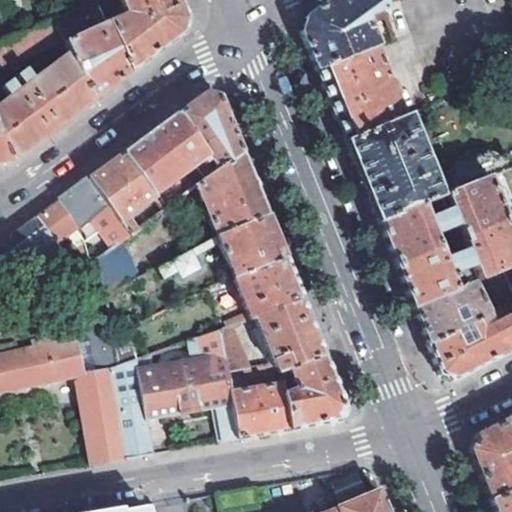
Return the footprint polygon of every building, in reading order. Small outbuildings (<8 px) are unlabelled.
[(120,0),(126,16),(105,25),(130,74),(183,34),(187,20),(178,0),(120,0)] [(382,4),(380,0),(328,0),(303,18),(300,35),(314,71),(375,43),(363,13),(374,8),(382,4)] [(382,4),(374,8),(384,38),(393,34),(392,31),(382,4)] [(0,65),(61,39),(52,21),(0,42),(0,65)] [(63,44),(67,52),(91,103),(123,79),(130,74),(105,25),(63,44)] [(375,43),(314,71),(343,141),(403,116),(395,95),(397,91),(387,67),(384,66),(375,43)] [(0,103),(0,165),(8,164),(52,132),(91,103),(67,52),(0,103)] [(202,95),(174,115),(204,156),(199,160),(203,166),(212,159),(217,170),(240,154),(226,120),(217,99),(202,95)] [(154,130),(121,154),(152,194),(155,197),(159,204),(164,211),(171,205),(159,190),(188,168),(192,173),(189,181),(194,187),(205,179),(194,164),(199,160),(204,156),(174,115),(154,130)] [(403,116),(343,141),(377,225),(421,206),(444,197),(487,179),(511,168),(511,165),(508,155),(496,160),(492,157),(486,157),(486,155),(482,157),(457,167),(455,168),(455,170),(450,174),(450,179),(436,185),(407,115),(403,116)] [(454,160),(457,167),(482,157),(479,150),(454,160)] [(103,167),(85,180),(127,237),(128,238),(137,232),(127,219),(155,197),(152,194),(121,154),(103,167)] [(244,164),(240,154),(217,170),(205,179),(194,187),(215,237),(266,218),(244,164)] [(393,266),(438,247),(434,236),(456,227),(460,238),(503,221),(496,204),(501,202),(497,192),(493,194),(487,179),(444,197),(449,210),(427,219),(421,206),(377,225),(393,266)] [(71,190),(55,203),(77,236),(80,240),(94,230),(109,250),(119,243),(127,237),(85,180),(71,190)] [(34,217),(14,232),(38,268),(73,263),(60,247),(57,250),(53,245),(64,235),(70,241),(77,236),(55,203),(34,217)] [(280,251),(266,218),(215,237),(232,278),(283,258),(280,251)] [(503,221),(460,238),(465,252),(443,260),(438,247),(393,266),(410,307),(455,289),(452,282),(455,280),(454,276),(472,269),(477,281),(488,276),(504,269),(511,266),(511,238),(510,239),(503,221)] [(0,274),(38,268),(14,232),(0,241),(0,274)] [(109,250),(97,259),(104,297),(139,278),(119,243),(109,250)] [(157,265),(163,282),(201,268),(194,251),(157,265)] [(297,293),(283,258),(232,278),(246,313),(225,320),(227,328),(233,325),(248,320),(253,318),(299,299),(297,293)] [(504,269),(488,276),(500,308),(508,304),(511,301),(511,286),(504,269)] [(472,282),(455,289),(410,307),(426,346),(486,315),(472,282)] [(319,347),(299,299),(253,318),(271,364),(273,368),(278,370),(279,373),(285,370),(322,355),(319,347)] [(486,315),(426,346),(437,374),(452,380),(485,363),(511,349),(511,313),(489,324),(486,315)] [(0,353),(0,393),(74,378),(90,467),(122,462),(106,368),(117,364),(112,337),(109,319),(72,332),(28,342),(30,345),(0,353)] [(219,331),(226,375),(251,369),(233,325),(227,328),(219,331)] [(228,395),(230,395),(226,375),(219,331),(219,330),(188,340),(192,360),(138,370),(136,357),(117,364),(106,368),(122,462),(153,457),(147,423),(210,411),(217,446),(236,443),(228,395)] [(117,364),(136,357),(125,330),(112,337),(117,364)] [(335,386),(322,355),(285,370),(293,391),(283,395),(281,395),(289,434),(336,426),(345,410),(335,386)] [(228,395),(236,443),(262,438),(289,434),(281,395),(283,395),(281,385),(230,395),(228,395)] [(511,416),(502,421),(474,435),(471,442),(468,450),(473,464),(474,465),(511,450),(511,416)] [(511,450),(474,465),(488,500),(511,491),(511,450)] [(355,471),(327,483),(336,503),(364,491),(355,471)] [(253,488),(214,495),(217,511),(230,511),(257,507),(253,488)] [(383,511),(375,491),(324,511),(383,511)] [(492,511),(511,511),(511,491),(488,500),(492,511)]
